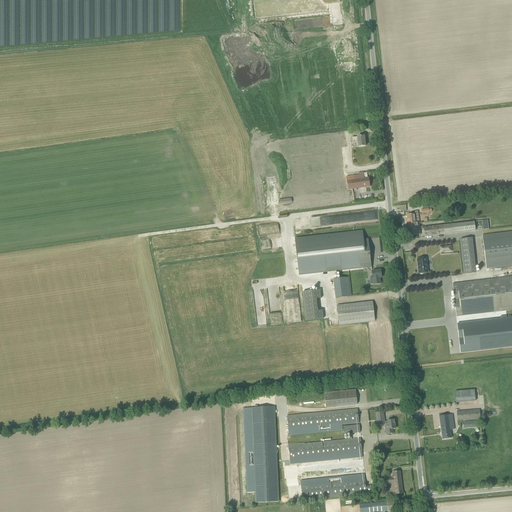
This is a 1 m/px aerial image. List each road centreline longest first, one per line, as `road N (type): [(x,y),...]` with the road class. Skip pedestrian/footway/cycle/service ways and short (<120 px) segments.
road 1 (unclassified): [(425,497),(365,0)]
road 2 (track): [(511,101),(379,117)]
